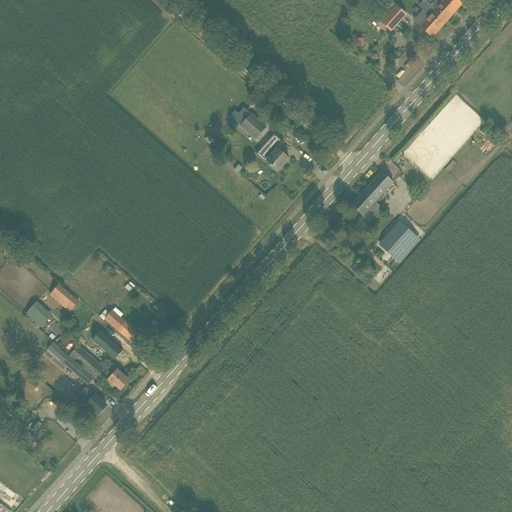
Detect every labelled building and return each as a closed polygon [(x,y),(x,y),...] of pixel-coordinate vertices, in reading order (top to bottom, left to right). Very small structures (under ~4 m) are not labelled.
[(390,0),(376,16),(381,22),(389,14),(407,31),(415,22),(397,5),(391,0),(390,0)] [(430,15),(419,27),(431,37),(447,20),(430,5),(425,0),(420,6),(430,15)] [(441,0),(435,0),(430,5),(447,20),(462,3),(458,0),(443,0),(443,1),(441,0)] [(233,113),(230,117),(240,126),(251,114),(244,108),(239,114),(236,112),(235,111),(233,113)] [(267,127),(251,114),(240,126),(240,127),(255,140),(267,127)] [(274,134),(264,146),(272,154),(266,160),(278,171),(289,159),(278,149),(284,143),(274,134)] [(209,135),(205,140),(209,144),(213,140),(209,135)] [(394,164),(402,171),(410,163),(401,156),(394,164)] [(255,180),(258,172),(250,169),(248,177),(255,180)] [(381,172),(352,205),(363,216),(393,183),(381,172)] [(395,259),(415,236),(401,223),(380,246),(395,259)] [(69,314),(78,303),(58,286),(49,296),(69,314)] [(41,328),(52,316),(37,301),(26,314),(41,328)] [(137,333),(120,319),(123,314),(115,307),(105,320),(130,341),(137,333)] [(167,339),(166,339),(174,331),(173,330),(172,332),(160,322),(144,340),(149,345),(152,343),(158,348),(167,339)] [(91,338),(90,338),(114,358),(120,350),(121,350),(98,329),(98,330),(91,338)] [(97,380),(106,369),(78,345),(75,349),(69,356),(97,380)] [(67,356),(62,362),(88,385),(93,379),(67,356)] [(117,370),(113,375),(108,370),(102,377),(113,387),(115,385),(121,390),(129,381),(117,370)] [(75,398),(84,406),(90,412),(92,410),(98,415),(107,406),(94,394),(86,387),(82,392),(75,398)] [(0,412),(9,401),(0,393),(0,412)] [(0,502),(0,511),(9,511),(11,510),(0,502)]
